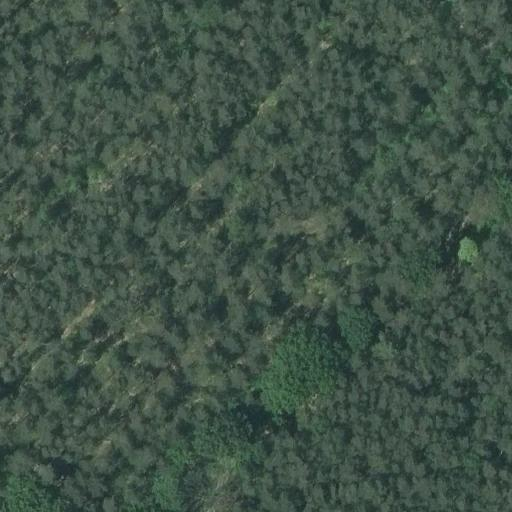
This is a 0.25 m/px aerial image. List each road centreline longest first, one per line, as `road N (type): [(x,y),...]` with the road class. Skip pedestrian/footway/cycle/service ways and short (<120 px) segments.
road 1 (track): [(173,511),(511,159)]
road 2 (track): [(511,72),(413,0)]
